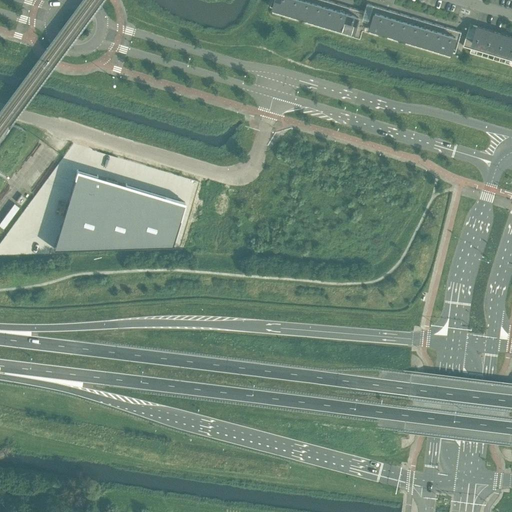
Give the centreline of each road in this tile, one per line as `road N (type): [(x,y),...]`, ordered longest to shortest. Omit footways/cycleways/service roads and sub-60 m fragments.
road 1 (primary): [(0,365),(511,428)]
road 2 (primary): [(511,400),(0,339)]
road 3 (track): [(459,180),(433,195),(397,264),(369,282),(179,269),(73,274),(0,290)]
road 4 (primary): [(451,341),(165,322),(0,327)]
road 5 (primary): [(0,376),(429,479)]
road 6 (unclassified): [(0,109),(226,178),(256,163),(272,95)]
road 7 (tertiary): [(511,134),(277,75)]
road 8 (tertiary): [(272,95),(497,161)]
road 9 (tertiary): [(497,161),(451,341)]
road 10 (tertiary): [(95,41),(272,95)]
road 11 (tertiary): [(277,75),(101,22)]
road 12 (tertiary): [(451,341),(429,479)]
